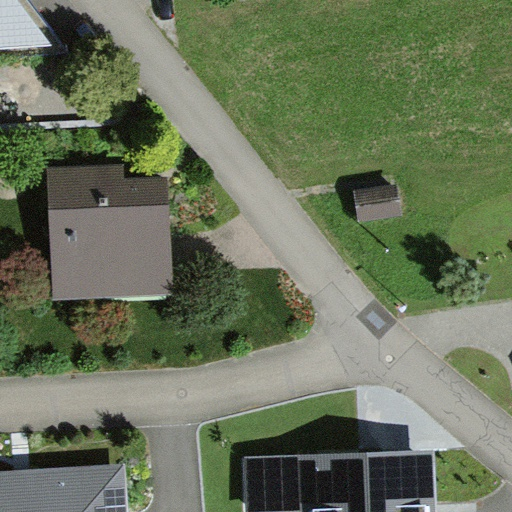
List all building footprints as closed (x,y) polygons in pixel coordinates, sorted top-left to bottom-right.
[(0,0),(0,54),(45,52),(6,0),(0,0)] [(57,299),(160,295),(156,187),(52,191),(57,299)] [(393,192),(355,193),(356,220),(394,218),(393,192)] [(435,511),(434,452),(249,457),(250,511),(435,511)] [(124,511),(122,467),(0,474),(0,511),(124,511)]
